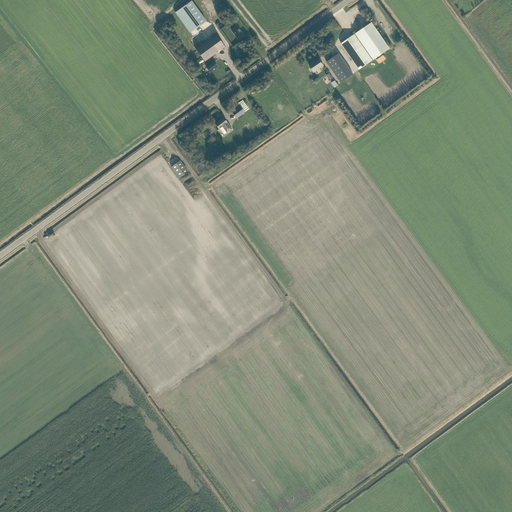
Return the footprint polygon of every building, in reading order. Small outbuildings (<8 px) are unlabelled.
[(206,20),(192,0),(179,9),(194,29),(206,20)] [(359,38),(362,43),(374,60),(390,48),(372,22),(355,33),(359,38)] [(231,30),(237,38),(243,34),(237,26),(231,30)] [(213,61),(214,61),(217,58),(214,54),(217,52),(217,51),(220,49),(221,50),(225,47),(215,33),(211,37),(211,38),(208,40),(208,39),(195,48),(205,61),(207,65),(213,61)] [(362,43),(359,38),(358,39),(355,34),(341,44),(359,70),(373,60),(361,43),(362,43)] [(338,54),(326,62),(340,83),(353,74),(338,54)] [(383,55),(377,60),(379,63),(386,59),(383,55)] [(318,58),(308,65),(313,71),(323,65),(318,58)] [(213,61),(207,65),(206,66),(210,72),(217,66),(214,61),(213,61)] [(242,100),(229,109),(236,118),(245,112),(249,109),(242,100)] [(223,117),(215,123),(218,128),(219,128),(223,134),(230,129),(226,123),(227,122),(223,117)] [(180,160),(171,167),(179,178),(188,171),(180,160)] [(192,180),(176,192),(197,221),(213,209),(192,180)]
